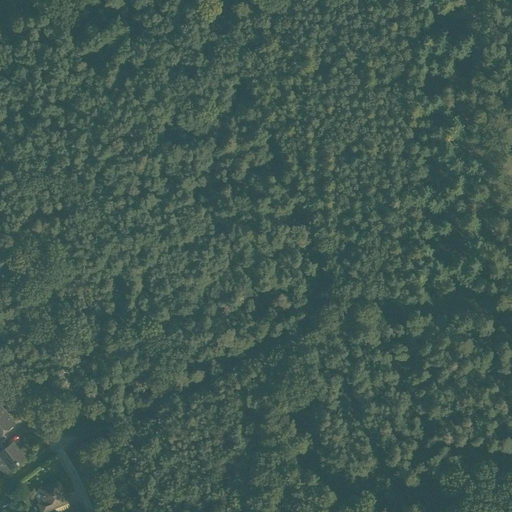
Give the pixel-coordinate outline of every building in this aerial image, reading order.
[(14,424),(7,415),(0,420),(0,435),(2,434),(14,424)] [(0,459),(8,471),(23,460),(11,445),(5,450),(0,453),(0,459)] [(0,469),(4,475),(8,471),(0,459),(0,469)] [(45,501),(48,509),(55,507),(66,502),(58,482),(40,489),(45,501)] [(39,503),(43,511),(48,509),(45,501),(39,503)] [(66,502),(55,507),(56,511),(58,511),(61,511),(70,507),(67,501),(66,502)]
